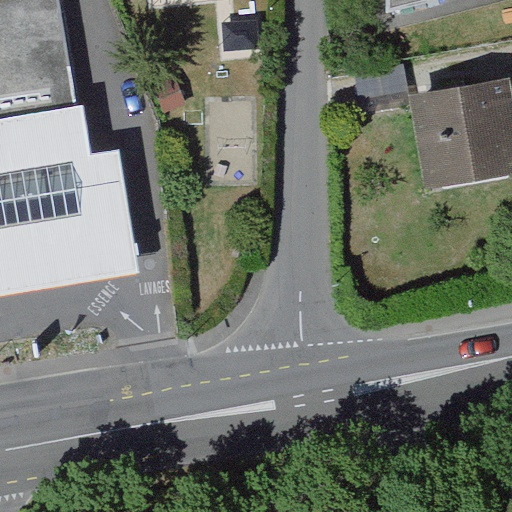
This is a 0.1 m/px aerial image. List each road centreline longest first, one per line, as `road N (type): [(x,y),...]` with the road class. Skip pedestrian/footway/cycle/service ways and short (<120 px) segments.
road 1 (residential): [(298,398),(307,0)]
road 2 (primary): [(0,443),(298,398)]
road 3 (primary): [(511,365),(298,398)]
